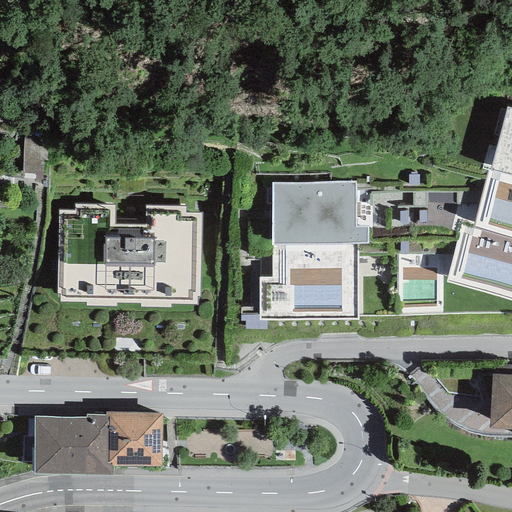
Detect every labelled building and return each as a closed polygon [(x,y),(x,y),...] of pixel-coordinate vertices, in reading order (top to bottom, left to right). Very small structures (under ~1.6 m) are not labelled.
[(511,108),(507,107),(472,226),(462,223),(445,282),(511,301),(511,108)] [(355,180),(271,181),(272,244),(357,244),(367,244),(367,227),(356,227),(355,180)] [(115,206),(74,205),(74,210),(59,210),(57,294),(59,294),(59,302),(85,302),(85,306),(116,306),(116,303),(140,304),(140,307),(170,308),(170,304),(196,305),(197,297),(200,297),(201,213),(185,212),(185,207),(145,206),(145,225),(114,224),(115,206)] [(358,320),(357,244),(272,244),(272,277),(259,277),(259,321),(358,320)] [(401,298),(438,300),(439,260),(402,259),(401,298)] [(511,374),(492,374),(488,429),(511,430),(511,374)] [(107,413),(107,415),(107,464),(113,464),(113,466),(160,467),(160,413),(107,413)] [(87,418),(34,417),(34,475),(113,476),(113,466),(113,464),(107,464),(107,415),(87,415),(87,418)]
